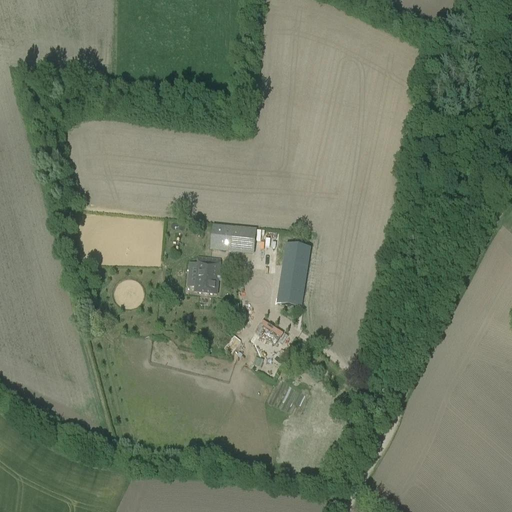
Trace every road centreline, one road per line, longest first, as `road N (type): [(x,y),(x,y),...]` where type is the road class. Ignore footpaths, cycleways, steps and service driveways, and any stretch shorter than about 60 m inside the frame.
road 1 (track): [(394,415),(511,192)]
road 2 (track): [(394,415),(383,392),(300,335)]
